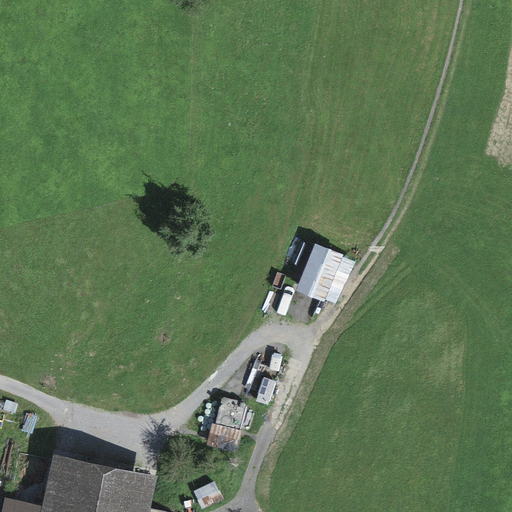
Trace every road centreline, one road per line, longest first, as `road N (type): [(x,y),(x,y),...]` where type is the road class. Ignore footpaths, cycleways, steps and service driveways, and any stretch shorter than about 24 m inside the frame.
road 1 (track): [(0,382),(94,421),(133,425),(198,400),(256,343),(300,355),(395,218),(444,86),(463,0)]
road 2 (track): [(300,355),(244,491),(226,511)]
